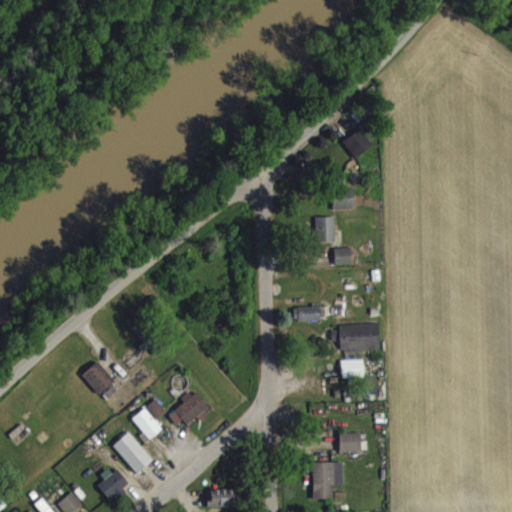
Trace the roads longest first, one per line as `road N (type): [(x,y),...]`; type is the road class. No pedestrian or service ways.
road 1 (residential): [(0,388),(270,166),(430,0)]
road 2 (residential): [(268,511),(270,166)]
road 3 (residential): [(151,511),(266,415)]
